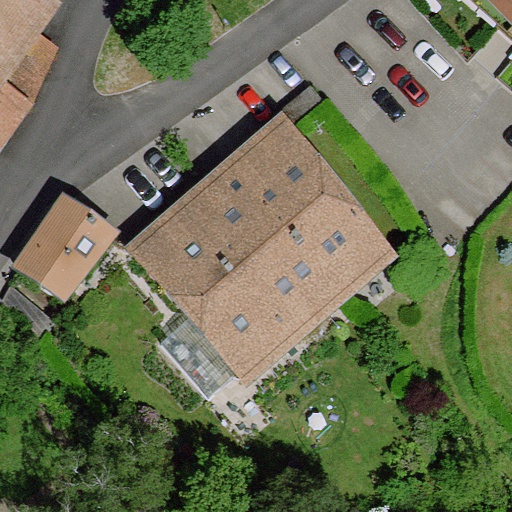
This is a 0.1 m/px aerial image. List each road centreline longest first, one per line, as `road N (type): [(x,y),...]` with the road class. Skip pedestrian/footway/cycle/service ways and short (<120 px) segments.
road 1 (residential): [(41,170),(213,71),(312,0)]
road 2 (residential): [(102,0),(41,170)]
